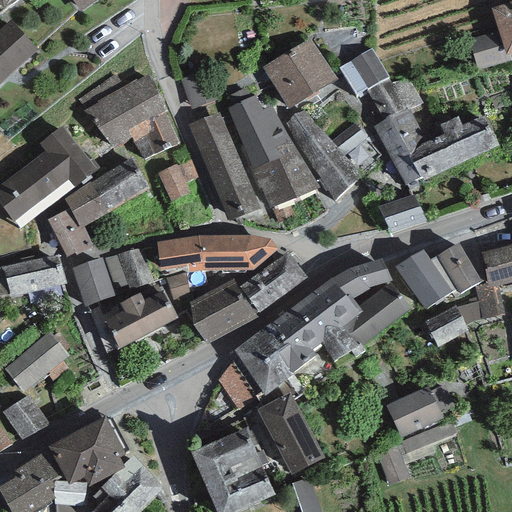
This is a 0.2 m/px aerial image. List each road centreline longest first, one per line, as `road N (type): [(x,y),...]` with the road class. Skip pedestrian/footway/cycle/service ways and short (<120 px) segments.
road 1 (residential): [(151,0),(160,65),(222,227),(280,239),(335,273)]
road 2 (secondary): [(335,273),(283,312),(163,377)]
road 3 (secondary): [(511,206),(415,236),(335,273)]
road 4 (secondary): [(163,377),(0,463)]
road 5 (residential): [(194,511),(163,377)]
